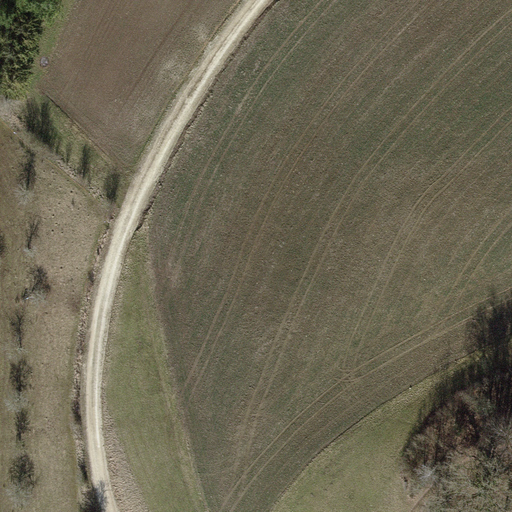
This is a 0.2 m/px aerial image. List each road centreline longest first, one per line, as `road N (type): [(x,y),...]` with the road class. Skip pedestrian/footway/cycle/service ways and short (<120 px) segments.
road 1 (track): [(263,0),(180,104),(105,282),(98,460),(115,511)]
road 2 (track): [(398,511),(427,481),(511,440)]
